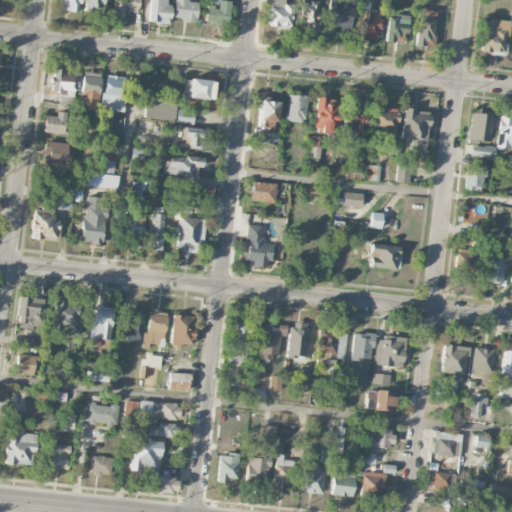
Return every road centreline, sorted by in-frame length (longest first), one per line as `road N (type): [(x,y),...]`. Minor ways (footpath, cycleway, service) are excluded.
road 1 (residential): [(466,0),(407,511)]
road 2 (residential): [(252,0),(194,511)]
road 3 (residential): [(511,86),(0,32)]
road 4 (residential): [(511,318),(0,264)]
road 5 (residential): [(36,0),(0,325)]
road 6 (tertiary): [(166,511),(0,494)]
